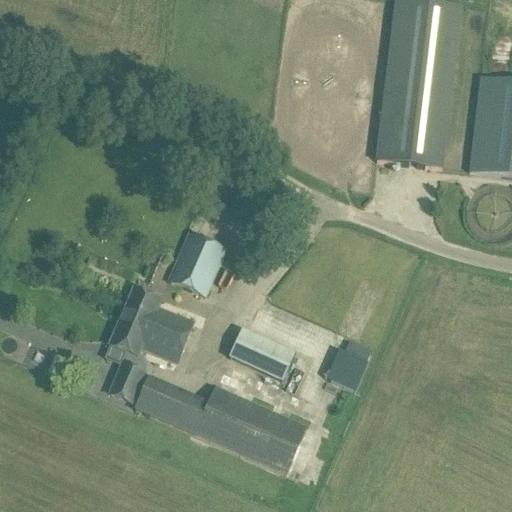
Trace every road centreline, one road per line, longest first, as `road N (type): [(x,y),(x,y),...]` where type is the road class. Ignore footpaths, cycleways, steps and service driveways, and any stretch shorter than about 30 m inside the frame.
road 1 (track): [(0,45),(155,88),(324,204)]
road 2 (unclassified): [(324,204),(431,247),(511,265)]
